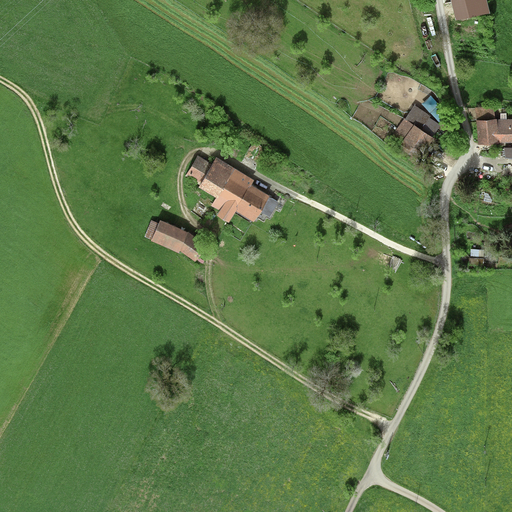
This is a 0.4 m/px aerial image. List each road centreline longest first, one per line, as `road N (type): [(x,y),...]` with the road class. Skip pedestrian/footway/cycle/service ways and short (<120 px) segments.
road 1 (track): [(0,82),(33,106),(57,198),(79,239),(311,386),(392,427)]
road 2 (residential): [(369,473),(440,323),(445,196),(468,146),(438,0)]
road 3 (track): [(218,324),(207,292),(208,247),(180,207),(176,183),(194,154),(221,157)]
